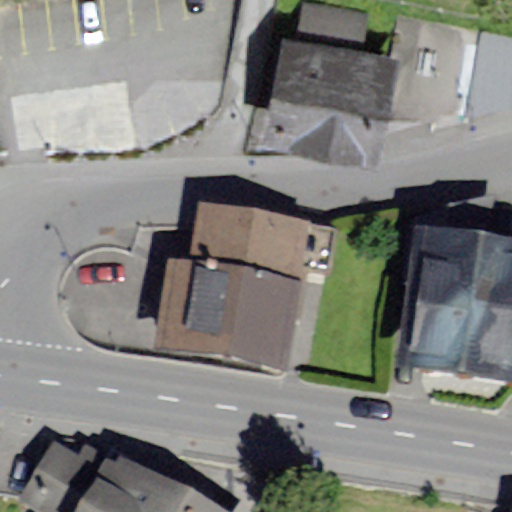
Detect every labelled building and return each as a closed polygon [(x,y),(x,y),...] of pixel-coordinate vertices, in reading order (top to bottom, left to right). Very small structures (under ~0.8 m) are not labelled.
[(511,27),(478,27),(476,88),(511,88),(511,27)] [(289,46),(273,134),(375,153),(376,145),(391,65),(289,46)] [(199,223),(175,364),(295,384),(319,243),(199,223)] [(511,259),(435,248),(412,392),(511,407),(511,259)] [(210,511),(114,457),(82,511),(210,511)]
